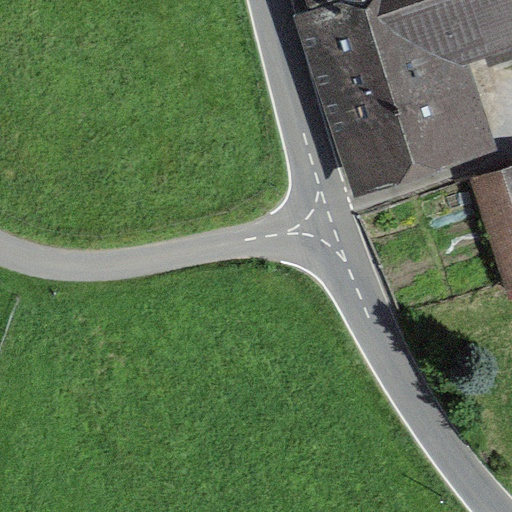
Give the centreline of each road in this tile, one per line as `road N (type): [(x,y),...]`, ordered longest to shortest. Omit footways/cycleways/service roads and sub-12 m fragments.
road 1 (unclassified): [(330,225),(73,271),(0,251)]
road 2 (tertiary): [(498,511),(425,416),(373,327),(330,225)]
road 3 (tertiary): [(330,225),(269,0)]
road 4 (unknown): [(511,85),(292,95)]
